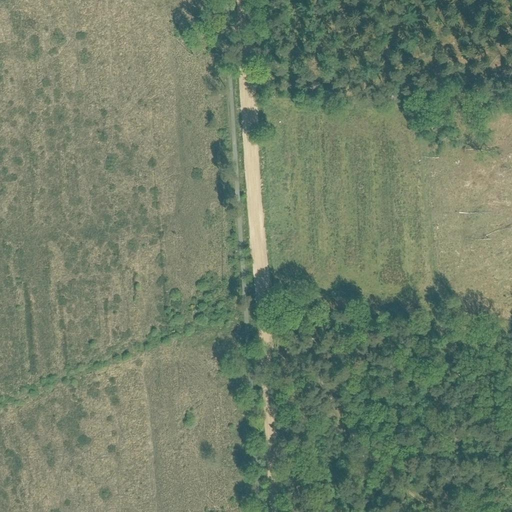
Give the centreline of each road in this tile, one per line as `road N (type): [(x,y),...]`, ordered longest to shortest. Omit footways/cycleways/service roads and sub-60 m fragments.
road 1 (track): [(275,511),(243,0)]
road 2 (track): [(434,511),(380,465),(298,354),(264,338)]
